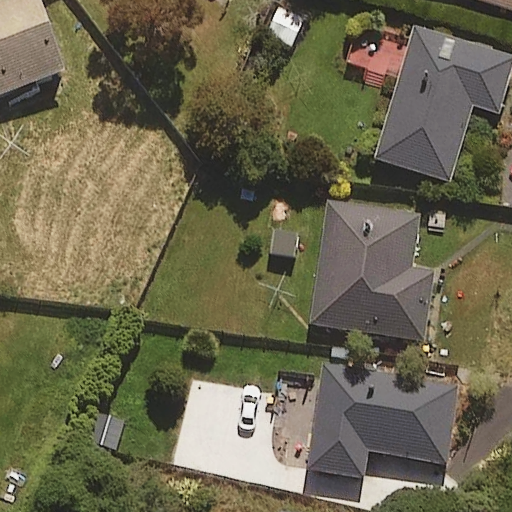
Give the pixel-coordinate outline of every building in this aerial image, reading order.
[(41,0),(8,0),(0,3),(0,94),(67,69),(41,0)] [(511,0),(485,0),(511,8),(511,0)] [(306,14),(279,4),(266,38),(293,48),(306,14)] [(348,74),(397,89),(376,158),(450,181),(474,104),(499,112),(511,70),(511,55),(416,26),(411,42),(362,27),(348,74)] [(421,215),(330,203),(314,326),(425,341),(435,272),(413,269),(421,215)] [(270,226),(269,262),(301,263),(302,226),(270,226)] [(460,385),(327,363),(310,468),(364,477),(368,451),(447,464),(460,385)] [(88,453),(95,426),(77,410),(67,448),(88,453)] [(294,434),(260,433),(260,475),(293,475),(294,434)]
